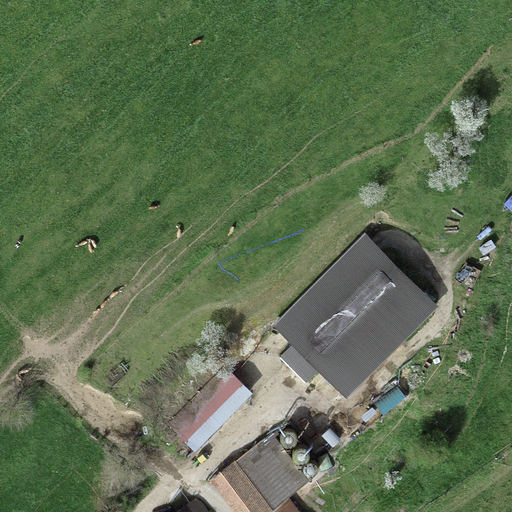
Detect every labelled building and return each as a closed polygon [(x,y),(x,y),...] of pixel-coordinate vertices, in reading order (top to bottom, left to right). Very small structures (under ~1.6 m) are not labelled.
[(421,294),(366,239),(280,325),(296,341),(282,355),(307,380),(321,366),(335,380),(421,294)] [(242,385),(225,369),(171,423),(188,440),(242,385)] [(243,511),(258,511),(302,478),(270,437),(217,478),(243,511)] [(204,511),(196,499),(176,511),(204,511)] [(274,511),(296,511),(288,502),(274,511)]
